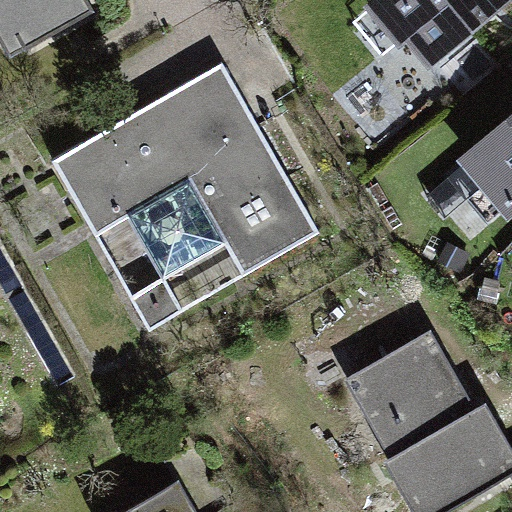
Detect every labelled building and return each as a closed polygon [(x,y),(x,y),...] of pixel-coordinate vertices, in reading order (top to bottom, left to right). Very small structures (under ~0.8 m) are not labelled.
[(0,0),(0,54),(9,71),(93,27),(78,0),(0,0)] [(511,0),(363,0),(430,77),(511,6),(511,0)] [(229,75),(57,171),(152,339),(323,243),(229,75)] [(511,135),(461,178),(507,233),(511,228),(511,135)] [(442,341),(335,398),(396,511),(476,511),(511,493),(511,442),(495,412),(483,418),(442,341)] [(204,511),(194,492),(155,511),(204,511)]
